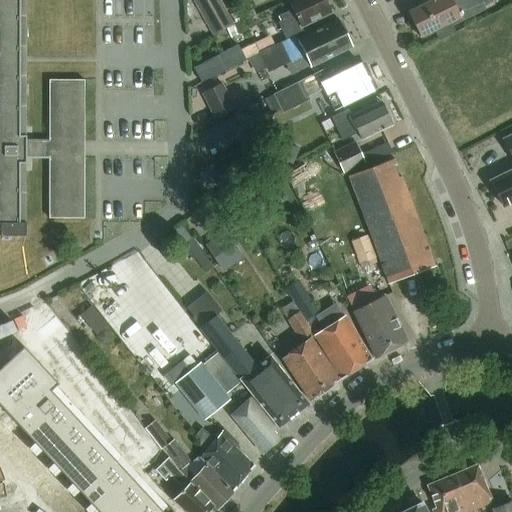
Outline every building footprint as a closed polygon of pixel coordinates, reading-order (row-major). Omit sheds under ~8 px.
[(0,0),(0,223),(1,223),(1,236),(26,236),(26,222),(19,222),(20,163),(26,163),(26,136),(20,135),(19,0),(0,0)] [(213,36),(234,24),(220,0),(193,0),(213,36)] [(286,39),(287,40),(295,36),(305,32),(302,27),(332,12),(326,0),(289,0),(289,1),(293,9),(280,15),(282,21),(279,22),(287,39),(286,39)] [(431,0),(407,12),(420,38),(434,31),(440,41),(456,33),(452,26),(486,10),(485,6),(481,0),(431,0)] [(287,40),(258,55),(268,74),(305,56),(311,67),(353,46),(339,19),(297,40),(295,36),(287,40)] [(202,83),(246,59),(238,44),(194,67),(202,83)] [(373,88),(376,86),(366,65),(363,67),(361,62),(326,80),(322,71),(275,95),(282,110),(323,89),(334,112),(375,91),(373,88)] [(85,140),(85,80),(49,80),(49,140),(85,140)] [(204,93),(216,119),(234,110),(222,85),(204,93)] [(363,140),(393,125),(382,102),(351,117),(348,110),(335,117),(344,135),(357,128),(363,140)] [(511,135),(504,139),(511,156),(511,169),(491,180),(503,204),(511,199),(511,135)] [(333,150),(342,173),(363,165),(354,142),(333,150)] [(85,157),(49,157),(49,218),(85,218),(85,157)] [(389,283),(436,266),(396,159),(349,176),(389,283)] [(205,243),(223,271),(244,257),(226,229),(205,243)] [(364,306),(354,311),(376,357),(408,341),(386,295),(364,307),(364,306)] [(95,302),(83,312),(100,331),(112,320),(95,302)] [(310,326),(306,320),(300,311),(287,319),(297,335),(304,337),(311,333),(310,326)] [(279,427),(308,404),(270,355),(256,366),(216,315),(200,328),(253,394),(279,427)] [(371,359),(345,315),(313,334),(342,378),(371,359)] [(36,332),(43,341),(49,337),(63,326),(55,317),(36,332)] [(313,338),(312,336),(282,358),(311,400),(341,379),(313,338)] [(74,337),(68,342),(79,355),(85,350),(74,337)] [(68,342),(61,347),(69,357),(75,352),(68,342)] [(61,348),(55,353),(65,366),(71,361),(61,348)] [(85,350),(79,355),(86,365),(92,360),(85,350)] [(23,355),(0,378),(0,412),(102,511),(171,511),(50,394),(56,387),(23,355)] [(71,361),(65,366),(73,375),(79,370),(71,361)] [(201,362),(175,382),(205,419),(231,399),(201,362)] [(96,365),(90,370),(97,379),(103,374),(96,365)] [(79,370),(73,375),(80,385),(86,380),(79,370)] [(103,374),(97,379),(104,388),(111,383),(103,374)] [(86,380),(80,385),(87,394),(94,389),(86,380)] [(111,383),(104,388),(112,398),(118,393),(111,383)] [(118,393),(112,398),(119,407),(126,402),(118,393)] [(97,394),(91,399),(99,408),(105,403),(97,394)] [(253,394),(231,416),(264,454),(279,438),(273,431),(279,427),(253,394)] [(126,402),(119,407),(127,417),(133,412),(126,402)] [(105,403),(99,408),(106,418),(112,413),(105,403)] [(133,412),(127,417),(134,426),(140,421),(133,412)] [(112,413),(106,418),(113,427),(120,422),(112,413)] [(233,490),(206,463),(194,476),(186,465),(191,461),(176,438),(174,440),(157,420),(148,427),(181,469),(180,470),(216,506),(218,508),(233,490)] [(120,422),(113,427),(121,437),(127,432),(120,422)] [(144,426),(138,431),(145,440),(152,435),(144,426)] [(206,463),(233,490),(254,466),(235,447),(239,444),(223,428),(213,439),(202,428),(196,434),(199,437),(200,457),(206,463)] [(127,432),(121,437),(128,446),(134,441),(127,432)] [(152,435),(145,440),(153,450),(159,445),(152,435)] [(159,445),(153,450),(163,463),(169,458),(159,445)] [(138,446),(132,451),(139,460),(146,455),(138,446)] [(155,454),(149,459),(156,468),(163,463),(155,454)] [(146,455),(139,460),(150,473),(156,468),(146,455)] [(210,511),(216,506),(180,470),(178,468),(170,458),(158,470),(167,479),(171,475),(184,488),(174,499),(187,511),(210,511)] [(467,511),(492,501),(477,466),(477,465),(454,475),(464,499),(456,502),(458,507),(453,509),(454,511),(467,511)] [(454,511),(453,509),(458,507),(456,502),(464,499),(454,475),(428,485),(438,508),(433,510),(434,511),(454,511)] [(494,511),(511,511),(511,501),(494,509),(494,511)] [(427,511),(422,502),(401,511),(427,511)]
